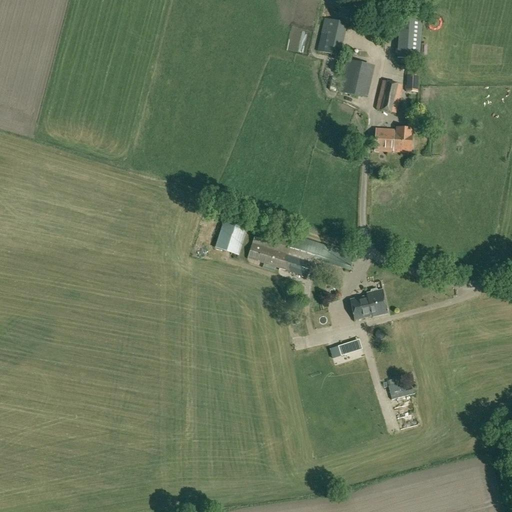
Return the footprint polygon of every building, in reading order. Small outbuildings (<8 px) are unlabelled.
[(325,18),(318,51),(340,56),(347,23),(325,18)] [(421,29),(422,19),(401,18),(401,28),(421,29)] [(338,92),(367,98),(375,66),(345,59),(338,92)] [(419,73),(407,73),(406,92),(418,92),(419,73)] [(403,85),(383,80),(376,109),(396,114),(403,85)] [(397,131),(395,131),(394,145),(393,145),(393,152),(411,153),(413,129),(397,128),(397,131)] [(395,131),(376,130),(375,151),(393,152),(393,145),(394,145),(395,131)] [(239,256),(248,227),(224,219),(215,248),(239,256)] [(357,246),(297,228),(293,241),(288,240),(290,234),(259,225),(248,258),(307,277),(313,258),(350,269),(357,246)] [(371,290),(371,292),(367,293),(367,295),(350,299),(355,320),(373,316),(373,317),(388,314),(383,289),(378,290),(377,288),(371,290)] [(353,352),(350,343),(338,346),(342,356),(353,352)] [(406,391),(404,384),(388,388),(392,401),(414,395),(412,390),(406,391)]
